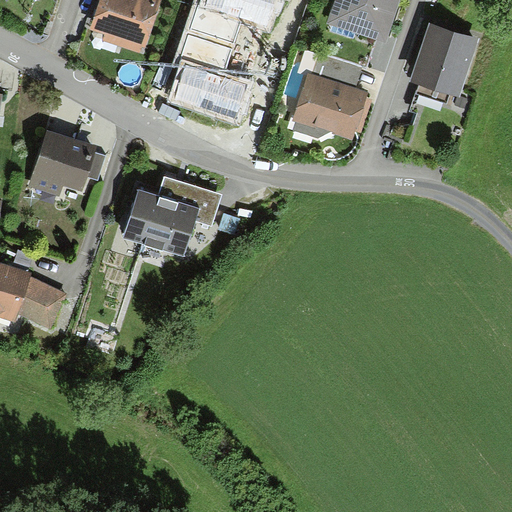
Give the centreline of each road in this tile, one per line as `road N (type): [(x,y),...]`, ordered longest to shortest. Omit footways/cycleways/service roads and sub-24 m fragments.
road 1 (residential): [(290,175),(197,151),(0,40)]
road 2 (unclassified): [(511,245),(481,213),(438,191),(290,175)]
road 3 (unknown): [(308,0),(258,148),(242,165)]
